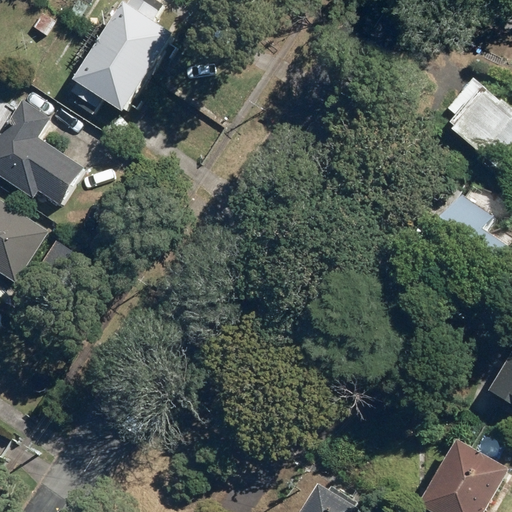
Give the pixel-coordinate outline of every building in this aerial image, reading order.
[(117,94),(143,111),(193,34),(168,17),(176,5),(168,0),(140,0),(80,92),(86,96),(83,101),(104,115),(117,94)] [(511,100),(502,92),(466,139),(496,163),(511,172),(511,100)] [(33,100),(0,153),(0,169),(46,198),(50,191),(74,205),(97,167),(50,138),(63,119),(33,100)] [(511,202),(478,179),(454,214),(511,254),(511,202)] [(60,232),(0,193),(0,276),(1,278),(6,271),(27,284),(60,232)] [(99,263),(64,241),(40,277),(74,300),(99,263)] [(511,363),(499,387),(511,394),(511,363)] [(436,511),(490,511),(511,471),(511,460),(470,438),(433,510),(436,511)] [(321,511),(390,511),(345,479),(321,511)]
